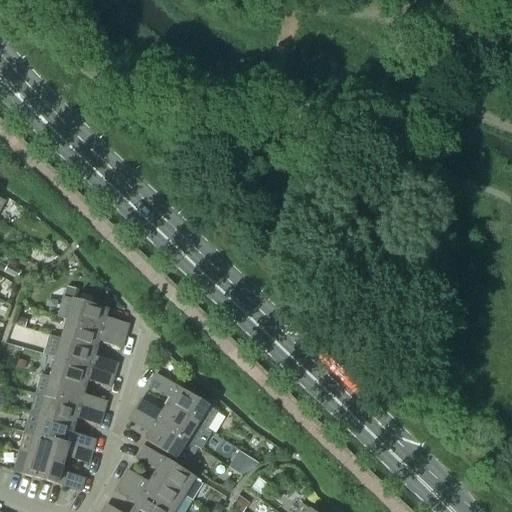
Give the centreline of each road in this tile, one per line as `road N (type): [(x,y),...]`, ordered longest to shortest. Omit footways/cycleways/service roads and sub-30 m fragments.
road 1 (primary): [(450,510),(0,80)]
road 2 (unclassified): [(83,511),(141,325)]
